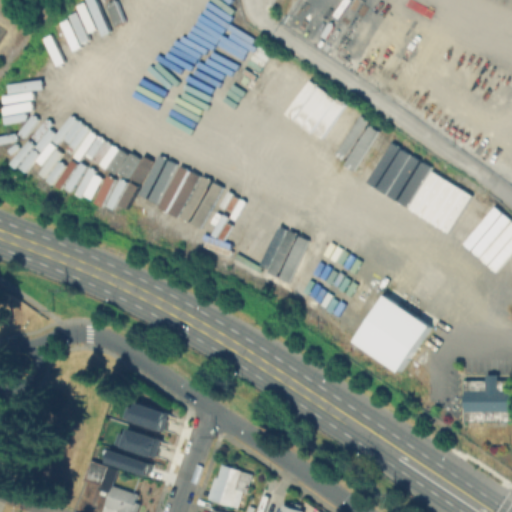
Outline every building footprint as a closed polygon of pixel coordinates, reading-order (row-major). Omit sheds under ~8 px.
[(190,0),(187,4),(201,15),(213,0),(190,0)] [(214,37),(230,17),(213,4),(198,25),(214,37)] [(240,50),(251,29),(233,19),(221,39),(240,50)] [(257,93),(336,145),(359,110),(279,58),(257,93)] [(344,159),(368,119),(360,114),(336,154),(344,159)] [(288,281),(309,238),(287,228),(267,271),(288,281)] [(354,341),(400,371),(431,323),(384,294),(354,341)] [(396,335),(428,360),(408,385),(377,361),(396,335)] [(511,380),(511,423),(470,425),(469,382),(511,380)] [(166,431),(125,417),(128,405),(134,407),(137,400),(173,412),(166,431)] [(156,456),(114,442),(118,430),(124,432),(126,426),(162,438),(156,456)] [(148,475),(104,460),(108,447),(152,462),(148,475)] [(142,502),(138,511),(106,511),(104,511),(111,491),(102,488),(104,483),(87,477),(93,458),(120,468),(115,484),(140,493),(137,500),(142,502)] [(254,472),(247,491),(243,490),(238,505),(233,504),(233,505),(210,497),(217,475),(220,476),(224,462),(254,472)] [(301,502),(300,507),(304,508),(302,511),(279,511),(283,501),(289,503),(291,498),(301,502)] [(256,504),(253,511),(247,511),(251,502),(256,504)]
